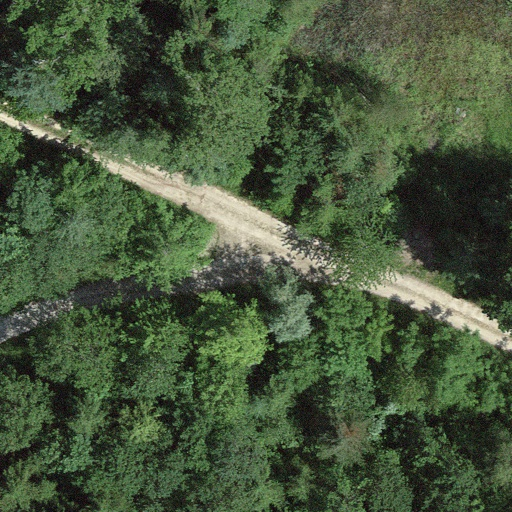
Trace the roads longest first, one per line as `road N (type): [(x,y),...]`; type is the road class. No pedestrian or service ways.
road 1 (track): [(326,266),(0,107)]
road 2 (track): [(0,338),(104,303),(326,266)]
road 3 (track): [(511,346),(326,266)]
